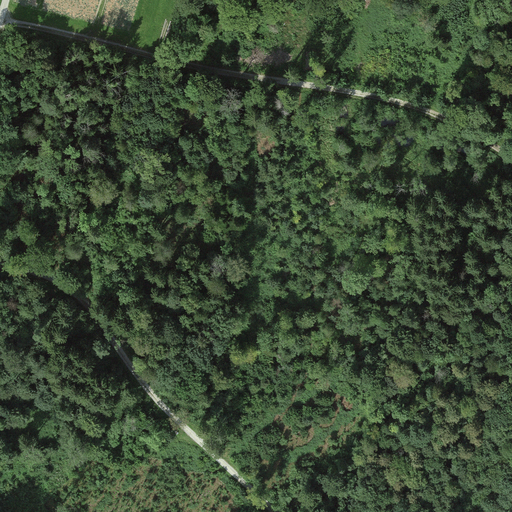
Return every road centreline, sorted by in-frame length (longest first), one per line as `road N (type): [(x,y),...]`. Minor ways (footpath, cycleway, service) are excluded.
road 1 (track): [(511,138),(425,108),(3,23)]
road 2 (track): [(0,264),(49,271),(78,291),(193,437),(277,511)]
